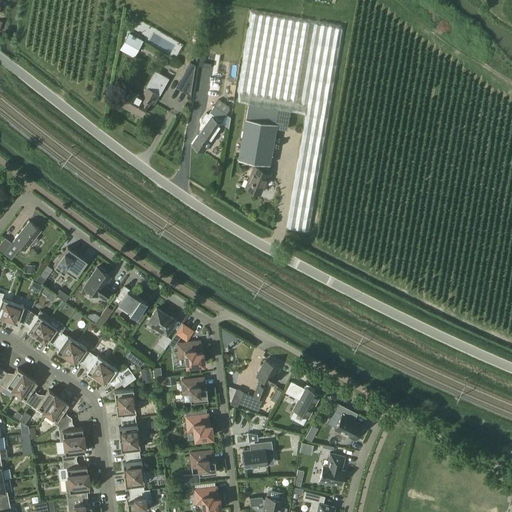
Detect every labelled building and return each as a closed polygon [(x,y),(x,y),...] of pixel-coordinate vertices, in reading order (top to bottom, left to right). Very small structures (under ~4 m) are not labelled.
[(142,40),(129,33),(121,49),(133,57),(142,40)] [(188,68),(179,86),(188,91),(195,76),(193,75),(195,71),(188,68)] [(155,103),(160,94),(169,78),(156,70),(146,86),(147,87),(142,96),(139,94),(137,96),(130,92),(122,106),(130,110),(131,109),(143,115),(151,101),(155,103)] [(215,106),(211,112),(223,120),(230,110),(230,107),(225,103),(220,109),(215,106)] [(246,118),(239,159),(271,165),(277,128),(288,130),(291,110),(248,104),(246,118)] [(207,123),(193,144),(204,152),(224,124),(221,122),(223,120),(211,112),(209,114),(207,113),(202,120),(207,123)] [(271,173),(255,166),(246,188),(260,194),(263,187),(265,188),(271,173)] [(35,237),(41,230),(29,221),(13,241),(25,250),(30,243),(33,245),(37,239),(35,237)] [(0,250),(3,253),(11,243),(5,238),(0,243),(0,250)] [(75,277),(87,261),(67,247),(53,266),(64,273),(66,270),(75,277)] [(97,267),(84,286),(97,295),(98,295),(104,299),(111,290),(104,285),(110,276),(105,273),(106,271),(99,267),(98,268),(97,267)] [(125,286),(117,297),(121,300),(118,304),(130,312),(129,312),(136,316),(136,317),(141,309),(146,302),(139,298),(139,299),(134,295),(135,293),(125,286)] [(68,296),(59,290),(56,294),(65,300),(68,296)] [(0,292),(0,317),(6,319),(12,301),(2,298),(4,293),(0,292)] [(12,301),(6,319),(17,324),(18,320),(23,324),(30,311),(23,306),(24,306),(12,301)] [(95,323),(100,327),(112,309),(107,306),(95,323)] [(175,319),(157,308),(148,321),(166,333),(175,319)] [(141,309),(136,317),(136,316),(134,319),(140,322),(146,313),(141,309)] [(30,311),(23,324),(28,328),(27,330),(36,337),(50,317),(40,310),(37,315),(30,311)] [(48,341),(53,344),(61,332),(65,326),(50,316),(50,317),(36,337),(46,344),(48,341)] [(176,333),(187,340),(193,331),(182,324),(176,333)] [(61,332),(53,344),(58,348),(56,351),(66,357),(77,341),(67,335),(67,336),(61,332)] [(164,348),(170,339),(163,334),(157,344),(164,348)] [(83,365),(91,352),(86,349),(86,348),(77,341),(66,357),(76,364),(77,361),(83,365)] [(186,365),(203,363),(202,351),(199,351),(198,341),(177,343),(179,358),(185,357),(186,365)] [(96,378),(106,362),(97,355),(96,356),(91,352),(83,365),(88,368),(86,371),(96,378)] [(242,391),(238,403),(258,411),(262,399),(263,400),(269,382),(272,384),(277,376),(273,374),(278,367),(265,360),(257,376),(259,377),(253,395),(242,391)] [(106,362),(96,378),(105,384),(116,369),(106,362)] [(119,381),(132,372),(128,366),(116,375),(119,381)] [(153,377),(162,376),(161,366),(152,367),(153,377)] [(0,384),(14,394),(27,375),(17,368),(12,375),(6,372),(0,380),(0,384)] [(132,372),(119,381),(123,386),(136,378),(132,372)] [(27,375),(14,394),(29,405),(37,393),(32,389),(37,381),(27,375)] [(182,379),(183,394),(184,402),(190,401),(207,399),(206,387),(203,387),(202,377),(182,379)] [(290,383),(284,393),(298,401),(293,409),(308,417),(320,394),(313,391),(314,388),(307,384),(305,386),(303,390),(290,383)] [(115,402),(134,400),(133,388),(114,391),(115,402)] [(45,415),(58,396),(48,389),(43,397),(37,393),(29,405),(45,415)] [(58,396),(45,415),(54,422),(54,423),(58,426),(71,417),(62,411),(68,403),(58,396)] [(120,420),(135,418),(135,412),(134,400),(115,402),(116,414),(120,414),(120,420)] [(355,412),(337,403),(333,410),(341,414),(334,428),(355,439),(356,437),(358,438),(362,432),(360,430),(362,425),(351,419),(355,412)] [(194,438),(211,436),(210,424),(207,424),(206,413),(186,416),(187,430),(193,430),(194,438)] [(61,442),(63,441),(83,439),(82,427),(73,428),(71,417),(58,426),(60,442),(61,442)] [(119,438),(138,436),(137,424),(136,424),(135,418),(120,420),(121,426),(118,426),(119,438)] [(25,427),(26,437),(37,435),(35,426),(25,427)] [(249,441),(257,440),(256,434),(248,433),(249,441)] [(138,436),(119,438),(121,450),(124,449),(125,456),(139,454),(139,448),(140,448),(138,436)] [(83,439),(63,441),(64,453),(61,453),(62,461),(76,459),(75,452),(84,451),(83,439)] [(241,454),(242,464),(244,464),(245,467),(266,464),(265,458),(273,457),(271,441),(256,443),(257,449),(243,451),(243,454),(241,454)] [(306,452),(308,443),(301,442),(299,451),(306,452)] [(198,474),(216,472),(214,460),(212,460),(211,450),(190,452),(192,467),(198,466),(198,473),(198,474)] [(345,456),(330,453),(327,465),(323,465),(319,482),(330,485),(331,483),(340,485),(342,476),(340,475),(345,456)] [(124,474),(142,472),(141,460),(140,460),(139,454),(125,456),(125,462),(122,462),(124,474)] [(76,459),(62,461),(63,468),(66,468),(67,479),(88,477),(86,465),(77,466),(76,459)] [(142,472),(124,474),(125,486),(128,485),(129,491),(144,490),(144,489),(143,483),(144,483),(142,472)] [(184,484),(199,482),(198,474),(198,473),(183,475),(184,484)] [(88,477),(67,479),(64,480),(66,498),(80,497),(80,496),(80,490),(89,489),(88,477)] [(2,480),(0,480),(0,502),(9,501),(7,491),(4,491),(2,480)] [(203,511),(220,509),(218,496),(216,497),(215,486),(194,489),(196,503),(202,502),(203,511)] [(144,503),(151,502),(149,489),(144,489),(144,490),(129,491),(130,501),(127,501),(127,511),(138,511),(145,511),(144,503)] [(332,511),(334,507),(322,504),(324,496),(305,491),(303,499),(312,501),(309,511),(332,511)] [(74,511),(91,511),(91,506),(88,506),(87,496),(80,496),(80,497),(66,498),(68,511),(71,511),(74,511)] [(262,496),(249,498),(250,509),(258,511),(259,509),(263,510),(262,511),(285,511),(286,510),(279,508),(281,500),(265,496),(265,499),(262,498),(262,496)] [(9,501),(0,502),(0,511),(8,511),(11,511),(9,501)] [(35,511),(48,511),(46,501),(34,504),(35,511)]
